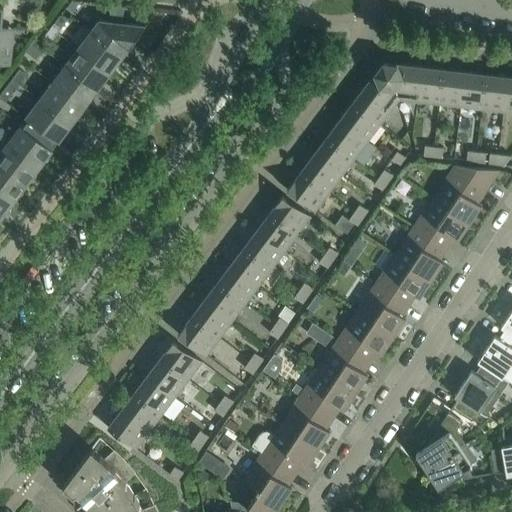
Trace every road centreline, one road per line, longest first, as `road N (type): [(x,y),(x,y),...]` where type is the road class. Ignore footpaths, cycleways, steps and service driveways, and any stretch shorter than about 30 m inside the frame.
road 1 (residential): [(6,471),(284,97),(276,48)]
road 2 (residential): [(238,46),(208,85),(150,118),(0,317)]
road 3 (residential): [(320,511),(511,222)]
road 4 (secondary): [(0,395),(208,120)]
